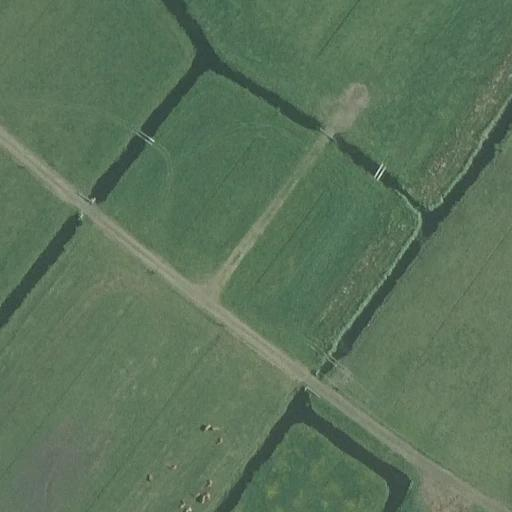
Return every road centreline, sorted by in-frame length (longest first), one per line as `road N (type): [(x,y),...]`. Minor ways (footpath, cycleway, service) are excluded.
road 1 (track): [(495,511),(202,304)]
road 2 (track): [(202,304),(0,135)]
road 3 (track): [(202,304),(339,119)]
